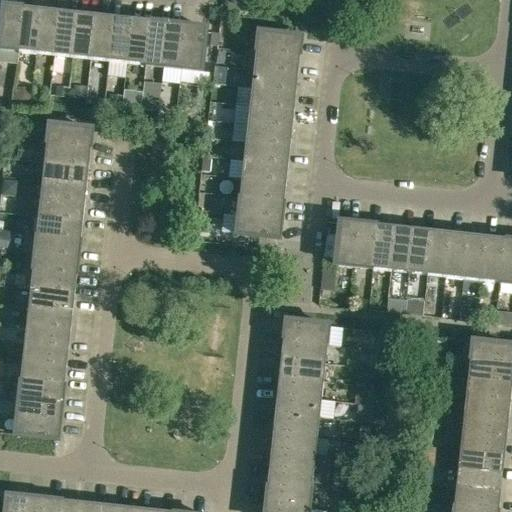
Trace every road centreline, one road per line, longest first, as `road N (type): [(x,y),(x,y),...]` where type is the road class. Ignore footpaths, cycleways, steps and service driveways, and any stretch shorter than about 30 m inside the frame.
road 1 (residential): [(111,256),(254,272),(231,489),(87,473)]
road 2 (residential): [(321,189),(335,59),(504,78)]
road 3 (residential): [(87,473),(111,256)]
road 4 (residential): [(490,208),(321,189)]
road 5 (residential): [(490,208),(504,78)]
road 6 (residential): [(111,256),(125,136)]
